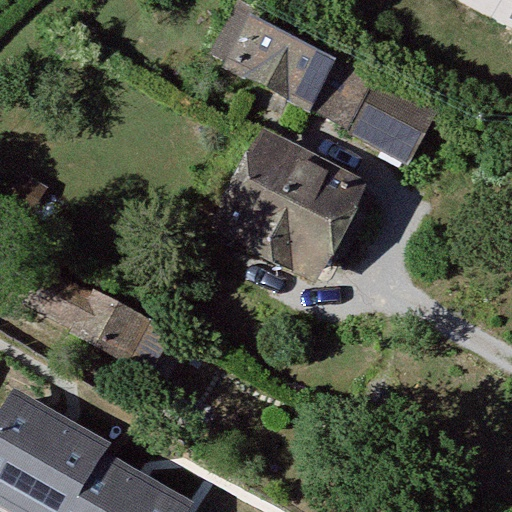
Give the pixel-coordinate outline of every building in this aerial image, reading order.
[(511,0),(509,0),(501,16),(511,22),(511,0)] [(375,75),(246,10),(219,63),(348,128),(375,75)] [(438,110),(385,80),(354,135),(406,164),(438,110)] [(370,201),(268,148),(226,230),(327,283),(370,201)] [(147,326),(42,264),(20,301),(125,362),(147,326)] [(116,444),(18,388),(0,418),(0,497),(25,511),(182,511),(190,500),(110,455),(116,444)]
